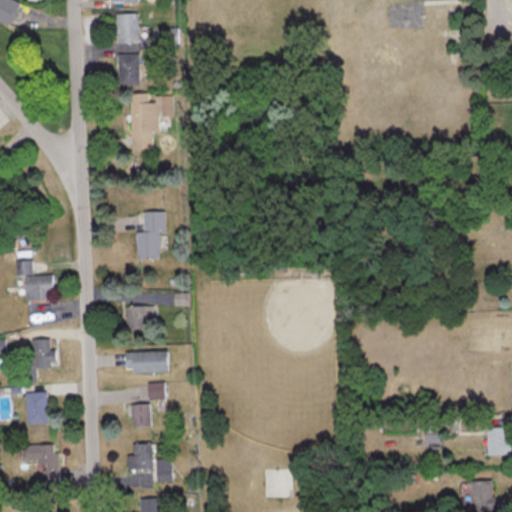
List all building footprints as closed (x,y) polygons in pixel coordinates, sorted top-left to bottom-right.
[(117,12),(117,42),(139,42),(139,12),(117,12)] [(118,53),(118,84),(140,84),(140,53),(118,53)] [(132,94),(135,147),(153,146),(152,131),(162,130),(161,115),(174,115),(173,92),(132,94)] [(145,231),(137,231),(137,259),(160,258),(159,232),(166,232),(165,210),(144,211),(145,231)] [(55,274),(34,274),(33,260),(18,261),(18,274),(27,274),(28,299),(55,298),(55,274)] [(188,304),(188,292),(176,292),(176,304),(188,304)] [(154,305),(126,305),(126,329),(154,329),(154,305)] [(34,339),(34,366),(58,366),(58,349),(52,349),(52,339),(34,339)] [(170,372),(170,351),(127,351),(127,372),(170,372)] [(165,382),(149,382),(149,398),(165,398),(165,382)] [(28,422),(49,422),(49,392),(28,392),(28,422)] [(132,404),(133,427),(151,426),(151,403),(132,404)] [(510,427),(489,427),(489,454),(511,454),(511,435),(510,435),(510,427)] [(59,445),(30,444),(28,475),(42,476),(42,484),(57,484),(59,445)] [(129,455),(129,470),(154,470),(154,444),(134,444),(134,455),(129,455)] [(173,481),(173,458),(159,458),(159,481),(173,481)] [(472,511),(495,511),(495,480),(472,480),(472,511)]
